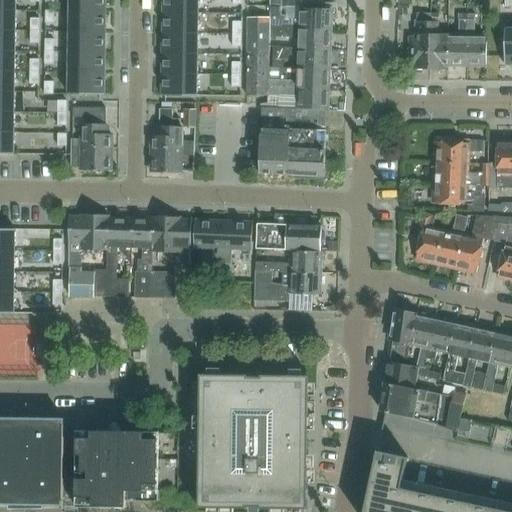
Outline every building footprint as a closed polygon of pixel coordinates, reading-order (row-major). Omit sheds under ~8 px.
[(0,0),(0,9),(16,9),(16,0),(0,0)] [(105,11),(105,0),(69,0),(70,11),(105,11)] [(199,12),(198,0),(162,0),(163,12),(199,12)] [(321,8),(303,8),(300,8),(300,20),(285,20),(285,15),(282,15),(282,7),(270,7),(270,18),(270,27),(330,29),(330,21),(332,19),(333,12),(331,11),(331,9),(321,8)] [(16,9),(0,9),(0,29),(16,30),(16,9)] [(46,11),(46,23),(55,23),(55,11),(46,11)] [(70,11),(69,31),(105,32),(105,11),(70,11)] [(162,33),(198,33),(199,12),(163,12),(162,33)] [(431,13),(427,13),(417,13),(417,21),(416,21),(416,39),(411,39),(410,64),(415,64),(415,69),(430,69),(431,17),(431,13)] [(458,33),(448,33),(448,64),(449,64),(449,66),(458,67),(458,65),(466,65),(467,14),(454,14),(454,22),(458,22),(458,33)] [(467,14),(466,65),(475,65),(475,67),(483,67),(483,65),(485,65),(485,42),(486,42),(486,34),(475,34),(475,14),(467,14)] [(255,17),(248,17),(247,96),(268,96),(269,87),(269,79),(269,67),(270,37),(270,27),(270,18),(263,18),(255,17)] [(439,17),(431,17),(430,69),(444,70),(444,64),(448,64),(448,33),(445,33),(445,34),(439,34),(439,17)] [(39,18),(31,18),(31,31),(39,31),(39,18)] [(232,34),(241,34),(242,21),(233,21),(232,34)] [(330,29),(270,27),(270,37),(299,38),(299,48),(329,49),(329,47),(331,46),(331,39),(330,38),(330,29)] [(16,30),(0,29),(0,50),(16,51),(16,30)] [(39,31),(31,31),(30,43),(39,43),(39,31)] [(105,53),(105,32),(69,31),(69,52),(105,53)] [(198,54),(198,33),(162,33),(162,53),(198,54)] [(241,34),(232,34),(232,46),(241,46),(241,34)] [(54,39),(45,39),(45,51),(54,51),(54,39)] [(273,54),(273,67),(279,67),(284,67),(284,59),(298,59),(298,68),(328,69),(328,67),(330,66),(331,59),(329,58),(329,49),(299,48),(273,47),(273,54)] [(0,71),(15,71),(16,51),(0,50),(0,71)] [(54,51),(45,51),(45,64),(54,64),(54,51)] [(105,73),(105,53),(69,52),(69,73),(105,73)] [(198,75),(198,54),(162,53),(162,74),(198,75)] [(39,59),(30,59),(30,72),(39,72),(39,59)] [(232,75),(241,75),(241,62),(232,62),(232,75)] [(269,67),(269,79),(279,79),(279,67),(273,67),(270,67),(269,67)] [(297,80),(279,79),(269,79),(269,87),(327,89),(328,80),(330,79),(330,72),(328,71),(328,69),(298,68),(297,80)] [(0,91),(15,92),(15,71),(0,71),(0,91)] [(39,72),(30,72),(30,84),(39,84),(39,72)] [(69,73),(68,94),(104,95),(105,73),(69,73)] [(162,74),(161,95),(197,96),(198,75),(162,74)] [(231,87),(240,87),(241,75),(232,75),(231,87)] [(45,94),(54,94),(54,81),(45,81),(45,94)] [(327,89),(269,87),(268,96),(280,96),(279,108),(294,109),(303,109),(326,110),(326,107),(329,106),(329,99),(327,97),(327,89)] [(0,112),(15,112),(15,92),(0,91),(0,112)] [(30,92),(29,104),(38,105),(39,92),(30,92)] [(106,134),(106,108),(73,107),(73,117),(84,117),(84,123),(82,123),(82,139),(82,144),(98,144),(98,147),(111,147),(112,134),(106,134)] [(294,109),(279,108),(263,108),(262,108),(260,163),(259,173),(292,174),(294,109)] [(172,109),(170,109),(162,109),(160,109),(160,135),(153,135),(152,149),(166,150),(166,146),(182,147),(182,141),(184,141),(184,128),(184,126),(181,125),(181,120),(172,120),(172,109)] [(325,131),(326,110),(303,109),(294,109),(292,174),(306,175),(306,176),(307,176),(307,175),(312,175),(312,176),(313,176),(313,175),(322,176),(322,177),(324,177),(324,176),(327,173),(327,164),(324,161),(325,131)] [(184,126),(184,128),(195,128),(195,127),(196,110),(182,110),(181,120),(181,125),(184,126)] [(0,112),(0,132),(14,133),(15,112),(0,112)] [(58,125),(67,125),(67,113),(58,113),(58,125)] [(0,154),(14,154),(14,133),(0,132),(0,154)] [(66,146),(67,133),(57,133),(57,146),(66,146)] [(72,167),(82,167),(82,171),(111,171),(111,147),(98,147),(98,144),(82,144),(82,139),(72,139),(72,157),(72,167)] [(483,140),(469,140),(458,140),(458,142),(445,142),(445,140),(435,140),(435,162),(468,163),(469,152),(483,153),(483,140)] [(509,174),(511,174),(511,140),(497,140),(497,164),(497,181),(509,181),(509,174)] [(181,170),(183,170),(184,142),(184,141),(182,141),(182,147),(166,146),(166,150),(152,149),(152,172),(181,173),(181,170)] [(184,142),(183,170),(193,170),(193,160),(195,142),(184,142)] [(468,163),(435,162),(434,178),(436,178),(436,182),(434,182),(467,183),(467,185),(482,185),(482,186),(490,186),(490,175),(483,175),(483,173),(468,173),(468,163)] [(483,173),(483,175),(490,175),(491,164),(483,163),(483,173)] [(484,212),(485,205),(485,196),(482,196),(482,195),(474,195),(474,193),(467,193),(467,185),(467,183),(434,182),(433,205),(443,205),(443,203),(468,204),(467,212),(484,212)] [(501,205),(501,212),(511,213),(511,202),(501,202),(501,205)] [(488,210),(488,212),(489,212),(501,212),(501,205),(489,204),(488,210)] [(435,216),(432,216),(423,213),(419,233),(418,237),(421,238),(420,242),(417,242),(417,243),(419,244),(418,250),(416,250),(414,259),(434,264),(441,228),(433,226),(435,216)] [(71,261),(71,268),(82,268),(82,257),(78,251),(82,250),(107,250),(108,218),(108,215),(105,215),(94,214),(94,215),(83,214),(83,218),(71,217),(71,261)] [(452,231),(441,228),(434,264),(451,267),(451,266),(456,267),(455,269),(456,269),(464,234),(468,218),(456,215),(452,231)] [(154,220),(153,252),(171,252),(173,217),(168,217),(168,216),(157,216),(154,216),(154,220)] [(173,217),(171,252),(190,253),(189,264),(192,265),(192,264),(190,264),(192,221),(179,220),(180,217),(173,217)] [(511,217),(494,217),(493,223),(498,224),(511,226),(511,217)] [(107,269),(117,269),(117,247),(128,247),(129,219),(108,218),(107,250),(107,269)] [(154,220),(133,219),(132,247),(143,248),(142,260),(138,260),(138,271),(152,272),(153,252),(154,220)] [(224,223),(195,221),(194,245),(214,246),(213,263),(222,264),(224,223)] [(486,225),(475,222),(472,235),(464,234),(456,269),(478,273),(481,257),(479,256),(484,233),(486,225)] [(224,223),(222,264),(231,264),(232,247),(251,248),(253,224),(224,223)] [(322,226),(303,226),(302,226),(300,223),(294,223),(292,225),(258,224),(257,248),(291,249),(320,251),(321,242),(324,239),(324,231),(322,228),(322,226)] [(495,278),(511,281),(511,227),(509,227),(501,261),(499,260),(495,278)] [(0,228),(0,250),(15,250),(15,229),(0,228)] [(54,239),(54,251),(63,251),(63,239),(54,239)] [(266,262),(256,261),(255,270),(319,273),(320,264),(322,262),(322,257),(320,254),(320,251),(291,249),(290,263),(266,262)] [(0,250),(0,270),(15,271),(15,250),(0,250)] [(54,251),(54,264),(63,264),(63,251),(54,251)] [(221,264),(213,263),(213,276),(221,277),(221,269),(221,264)] [(95,268),(82,268),(71,268),(70,296),(94,296),(95,268)] [(107,297),(107,269),(95,268),(94,296),(107,297)] [(117,269),(107,269),(107,297),(127,297),(127,278),(117,278),(117,269)] [(15,271),(0,270),(0,291),(14,292),(15,271)] [(255,270),(254,300),(290,301),(290,293),(323,295),(323,294),(319,294),(319,285),(321,283),(321,278),(319,275),(319,273),(255,270)] [(152,272),(135,271),(135,297),(150,298),(152,272)] [(152,272),(150,298),(175,298),(176,272),(152,272)] [(62,293),(62,281),(53,281),(53,293),(62,293)] [(0,291),(0,313),(14,313),(14,292),(0,291)] [(62,293),(53,293),(53,305),(62,305),(62,293)] [(395,308),(390,340),(387,361),(390,361),(405,365),(406,364),(410,344),(417,312),(415,312),(414,312),(395,308)] [(416,367),(425,368),(436,320),(429,318),(427,315),(418,313),(417,312),(410,344),(422,347),(419,360),(418,359),(416,366),(416,367)] [(447,362),(449,353),(456,324),(455,324),(454,321),(447,320),(446,322),(436,320),(425,368),(427,369),(428,366),(436,369),(445,371),(447,362)] [(443,380),(452,382),(454,371),(457,355),(469,357),(470,358),(476,329),(474,328),(473,326),(466,324),(465,326),(456,324),(449,353),(447,362),(445,371),(443,380)] [(469,357),(466,374),(463,385),(471,387),(474,371),(477,359),(488,362),(496,333),(494,333),(493,330),(486,329),(484,330),(476,329),(470,358),(469,357)] [(498,364),(511,366),(511,334),(506,333),(504,335),(496,333),(486,374),(483,389),(492,391),(494,384),(498,364)] [(386,382),(415,388),(418,375),(440,380),(441,373),(427,370),(427,369),(425,368),(416,367),(416,366),(406,364),(405,365),(390,361),(388,371),(386,372),(385,378),(386,380),(386,382)] [(463,385),(466,374),(454,371),(452,382),(463,385)] [(471,387),(483,389),(486,374),(474,371),(471,387)] [(307,377),(203,376),(201,505),(247,506),(248,506),(260,506),(306,506),(307,377)] [(453,396),(437,393),(415,388),(386,382),(381,411),(382,411),(387,412),(393,413),(415,417),(438,423),(438,424),(455,429),(466,394),(454,391),(453,396)] [(437,393),(453,396),(454,391),(455,387),(439,383),(437,393)] [(494,384),(492,391),(504,394),(504,393),(505,386),(494,384)] [(0,503),(51,504),(62,505),(63,418),(0,416),(0,503)] [(124,507),(124,500),(157,501),(159,432),(77,430),(75,506),(124,507)] [(377,450),(371,478),(363,511),(511,511),(511,502),(403,479),(408,457),(377,450)]
